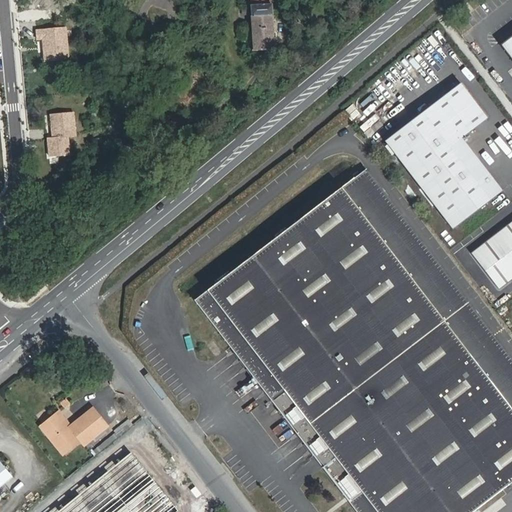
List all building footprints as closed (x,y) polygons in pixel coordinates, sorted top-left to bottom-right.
[(250,0),(253,51),(275,49),(272,0),(250,0)] [(38,27),(39,39),(44,38),(46,59),(72,58),(70,25),(38,27)] [(511,35),(500,44),(511,59),(511,35)] [(488,120),(461,86),(385,143),(453,232),(502,194),(462,141),(488,120)] [(48,135),(51,155),(73,153),(71,136),(80,135),(77,109),(51,112),(54,134),(48,135)] [(511,372),(357,170),(348,176),(511,389),(511,372)] [(511,389),(348,176),(188,299),(353,511),(467,511),(511,477),(511,389)] [(511,282),(511,223),(471,255),(500,292),(511,282)] [(55,398),(50,401),(53,406),(59,403),(55,398)] [(68,425),(57,411),(38,424),(61,453),(79,440),(82,444),(107,426),(91,406),(73,420),(74,422),(68,425)] [(132,415),(113,431),(117,437),(137,422),(132,415)] [(0,485),(12,477),(0,461),(0,485)]
